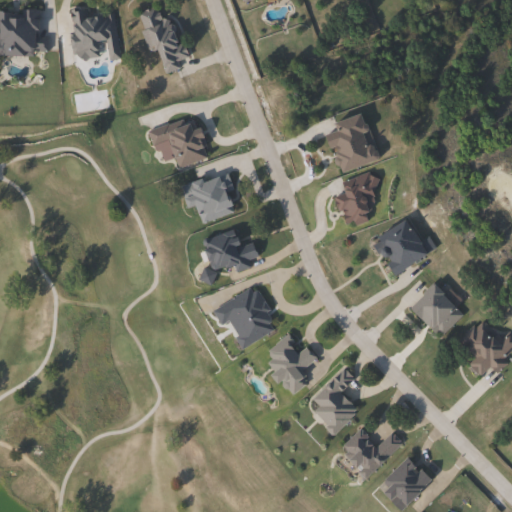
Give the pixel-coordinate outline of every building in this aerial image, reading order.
[(169,15),(181,59),(174,60),(176,69),(159,74),(152,50),(145,52),(134,11),(154,6),(157,18),(169,15)] [(110,13),(114,53),(70,58),(64,11),(83,9),(84,16),(110,13)] [(0,10),(35,10),(35,36),(44,36),(44,56),(0,56),(0,10)] [(336,174),(319,127),(358,113),(375,159),(336,174)] [(173,168),(165,141),(148,146),(143,130),(192,116),(205,159),(173,168)] [(197,223),(191,204),(183,207),(176,186),(223,171),(229,191),(225,192),(231,213),(197,223)] [(365,221),(342,228),(334,198),(341,196),(337,181),(365,173),(376,208),(362,212),(365,221)] [(366,241),(400,218),(423,253),(389,276),(366,241)] [(196,242),(229,229),(236,247),(249,242),(254,256),(244,260),(247,268),(232,273),(228,265),(208,272),(210,278),(199,282),(195,270),(205,267),(196,242)] [(398,300),(416,281),(423,288),(428,284),(459,315),(436,338),(398,300)] [(238,348),(222,322),(216,325),(207,310),(250,286),(274,328),(238,348)] [(454,343),(477,319),(510,350),(491,370),(487,366),(477,376),(463,364),(469,357),(454,343)] [(286,396),(267,373),(273,368),(260,353),(282,335),(295,352),(302,346),(313,358),(296,371),(305,382),(286,396)] [(308,412),(314,406),(307,399),(339,367),(350,378),(336,393),(354,411),(330,434),(308,412)] [(361,478),(334,448),(356,429),(371,446),(387,432),(398,444),(361,478)] [(426,479),(395,511),(372,489),(403,457),(426,479)]
